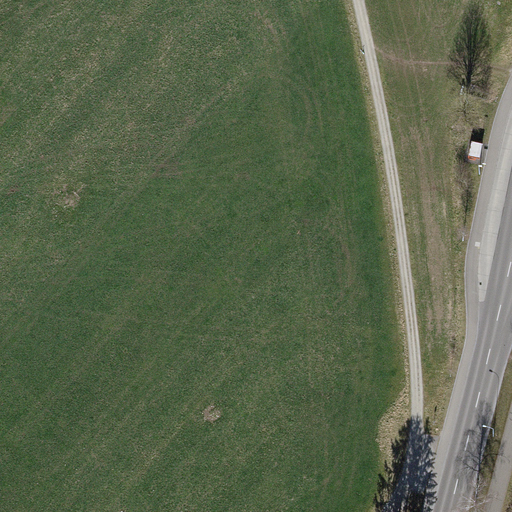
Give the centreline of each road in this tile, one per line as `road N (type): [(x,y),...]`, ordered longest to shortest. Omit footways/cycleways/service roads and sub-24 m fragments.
road 1 (track): [(357,0),(417,374),(416,462),(392,511)]
road 2 (secondary): [(449,511),(511,246)]
